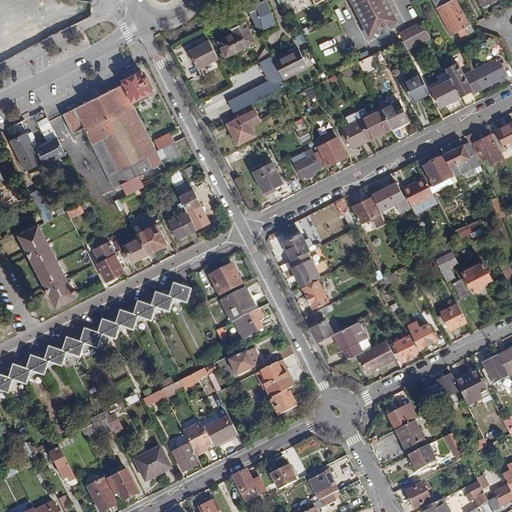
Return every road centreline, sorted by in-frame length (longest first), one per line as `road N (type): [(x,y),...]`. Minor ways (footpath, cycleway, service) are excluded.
road 1 (residential): [(244,226),(511,95)]
road 2 (residential): [(244,226),(0,352)]
road 3 (residential): [(142,26),(244,226)]
road 4 (residential): [(318,421),(141,511)]
road 5 (residential): [(244,226),(329,393)]
road 6 (residential): [(357,401),(511,322)]
road 7 (tertiary): [(142,26),(0,97)]
